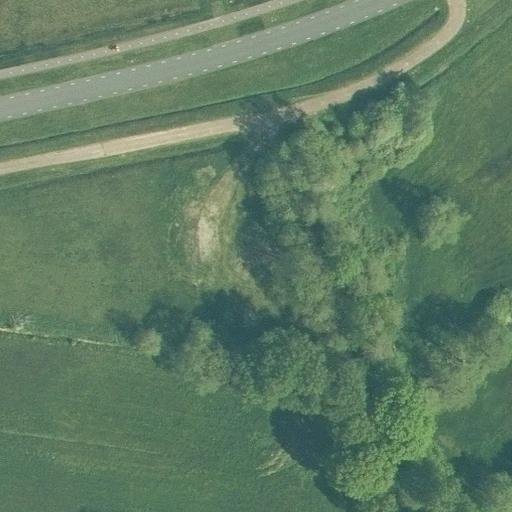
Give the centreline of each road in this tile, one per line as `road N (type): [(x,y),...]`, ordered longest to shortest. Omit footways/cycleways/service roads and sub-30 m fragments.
road 1 (track): [(265,119),(353,359),(398,511)]
road 2 (tertiary): [(384,0),(208,59),(0,107)]
